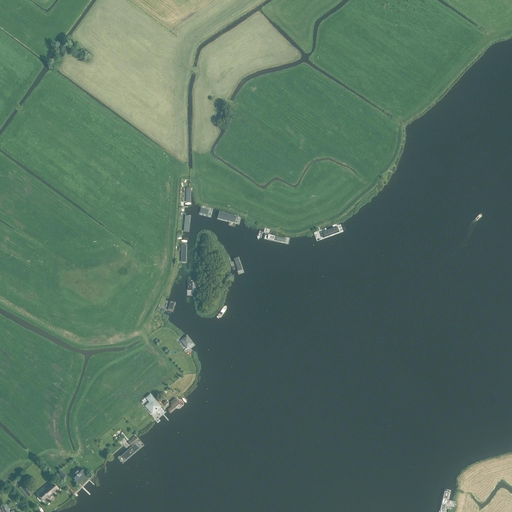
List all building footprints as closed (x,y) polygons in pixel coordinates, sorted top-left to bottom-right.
[(218,217),(236,221),(237,215),(220,210),(218,217)] [(343,231),(339,222),(318,231),(322,240),(343,231)] [(264,239),(286,243),(287,238),(265,233),(264,239)] [(234,258),(239,274),(244,272),(239,256),(234,258)] [(180,341),(187,349),(189,347),(183,339),(180,341)] [(170,402),(173,405),(167,411),(169,414),(177,407),(180,404),(175,398),(170,402)] [(150,404),(147,402),(145,401),(143,403),(145,406),(145,405),(147,407),(149,410),(150,408),(154,413),(161,407),(154,400),(150,404)] [(116,438),(121,445),(122,444),(118,439),(123,435),(128,441),(129,440),(123,432),(121,433),(122,434),(117,438),(117,437),(116,438)] [(129,441),(127,442),(131,446),(138,440),(136,437),(130,442),(129,441)] [(134,443),(117,457),(122,463),(139,449),(134,443)] [(70,476),(77,483),(86,473),(79,467),(70,476)] [(39,496),(38,497),(43,502),(47,498),(49,499),(54,495),(52,494),(57,490),(51,482),(44,487),(46,490),(43,493),(42,492),(38,496),(39,496)] [(23,484),(22,485),(19,488),(27,498),(31,494),(23,484)] [(444,488),(439,511),(446,511),(451,490),(444,488)]
